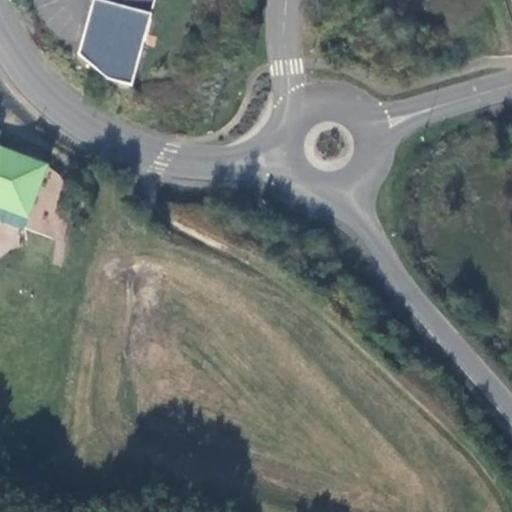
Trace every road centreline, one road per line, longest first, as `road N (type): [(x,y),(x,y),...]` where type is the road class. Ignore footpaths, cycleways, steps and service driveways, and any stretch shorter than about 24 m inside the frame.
road 1 (unclassified): [(282,159),(165,159),(117,140),(66,113),(0,31)]
road 2 (secondary): [(346,199),(414,296),(511,408)]
road 3 (tertiary): [(378,127),(511,85)]
